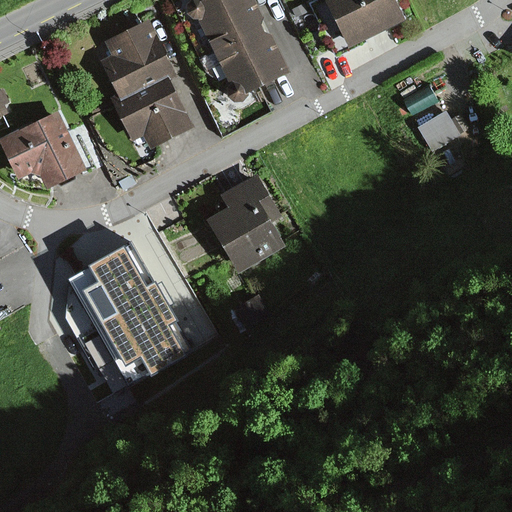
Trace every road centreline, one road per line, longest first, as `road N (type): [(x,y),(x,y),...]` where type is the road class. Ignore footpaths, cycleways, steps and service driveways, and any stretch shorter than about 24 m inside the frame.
road 1 (residential): [(505,0),(121,210),(52,223),(0,205)]
road 2 (track): [(511,438),(378,499)]
